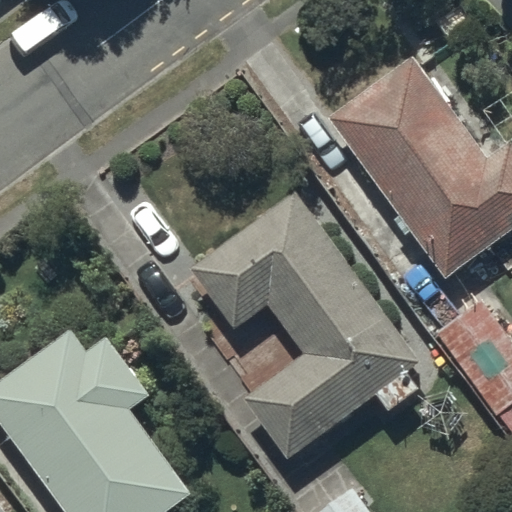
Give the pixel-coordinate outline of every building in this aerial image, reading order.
[(330,111),(448,273),(511,226),(511,135),(490,151),(415,49),(330,111)] [(247,392),(291,452),(423,356),(297,185),(192,261),(237,322),(270,298),(307,348),(247,392)] [(511,337),(482,298),(439,330),(511,427),(511,337)] [(0,376),(0,412),(73,511),(160,511),(195,487),(133,403),(154,388),(110,329),(90,344),(74,322),(0,376)] [(379,511),(356,479),(310,511),(379,511)] [(0,511),(13,511),(0,493),(0,511)]
